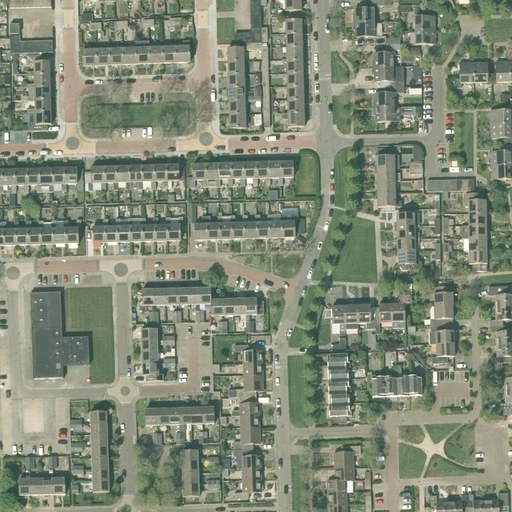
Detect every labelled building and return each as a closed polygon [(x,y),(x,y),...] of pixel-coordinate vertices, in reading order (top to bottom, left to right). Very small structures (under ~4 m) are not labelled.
[(300,0),(284,0),(285,12),(301,12),(300,0)] [(353,17),(353,24),(375,24),(375,9),(355,10),(355,17),(353,17)] [(92,22),(92,14),(81,15),(81,16),(81,21),(81,22),(92,22)] [(415,19),(415,32),(435,32),(435,18),(415,19)] [(286,23),(286,35),(302,35),(301,22),(286,23)] [(380,25),(375,25),(375,24),(353,24),(354,31),(355,31),(355,38),(376,38),(376,37),(380,37),(380,25)] [(10,36),(19,36),(19,26),(10,26),(10,36)] [(435,32),(415,32),(415,46),(435,45),(435,32)] [(251,34),(252,44),(261,44),(261,43),(261,36),(261,34),(251,34)] [(302,35),(286,35),(286,49),(302,48),(302,35)] [(136,49),(136,65),(150,65),(149,49),(149,42),(135,43),(135,49),(136,49)] [(20,43),(10,43),(10,55),(20,54),(20,43)] [(175,48),(176,64),(190,63),(189,47),(183,47),(175,48)] [(150,65),(163,64),(162,48),(149,49),(150,65)] [(162,48),(163,64),(176,64),(175,48),(162,48)] [(286,49),(287,62),(303,61),(302,48),(286,49)] [(123,66),(136,65),(136,49),(135,49),(123,50),(123,66)] [(110,50),(96,51),(97,67),(110,66),(110,50)] [(123,50),(110,50),(110,66),(123,66),(123,50)] [(243,50),(235,50),(227,51),(228,63),(244,63),(243,52),(243,50)] [(97,67),(96,51),(83,51),(84,67),(97,67)] [(41,64),(41,56),(41,54),(26,54),(26,66),(33,65),(33,73),(34,73),(34,76),(49,75),(49,64),(41,64)] [(372,62),(373,69),(394,68),(394,54),(374,55),(374,62),(372,62)] [(287,62),(287,75),(303,75),(303,61),(287,62)] [(228,63),(228,77),(244,76),(244,63),(228,63)] [(486,63),(473,64),(474,84),(487,84),(486,63)] [(510,83),(509,63),(496,63),(496,84),(510,83)] [(461,89),(461,84),(474,84),(473,64),(460,64),(460,80),(454,80),(454,89),(461,89)] [(390,83),(390,89),(404,88),(404,82),(395,82),(394,68),(373,69),(373,76),(374,76),(375,83),(390,83)] [(34,73),(33,73),(26,74),(26,78),(33,78),(33,85),(34,85),(34,88),(50,88),(49,75),(34,76),(34,73)] [(287,75),(287,88),(303,88),(303,75),(287,75)] [(244,76),(228,77),(229,90),(245,89),(244,76)] [(34,90),(34,98),(35,101),(50,101),(50,88),(34,88),(34,85),(33,85),(33,86),(27,86),(27,90),(34,90)] [(287,88),(288,101),(304,101),(303,88),(287,88)] [(374,109),(395,109),(395,95),(404,94),(404,88),(390,89),(390,95),(375,95),(375,102),(374,102),(374,109)] [(229,103),(245,103),(245,89),(229,90),(229,103)] [(245,103),(260,103),(260,89),(254,89),(254,97),(245,98),(245,103)] [(499,96),(499,104),(510,104),(510,99),(508,99),(508,96),(499,96)] [(34,98),(27,98),(27,103),(34,103),(34,110),(35,110),(35,113),(51,113),(50,101),(35,101),(34,98)] [(304,101),(288,101),(288,115),(304,114),(304,101)] [(229,103),(230,117),(245,116),(245,103),(229,103)] [(396,123),(395,109),(374,109),(374,116),(375,116),(376,123),(396,123)] [(34,116),(35,127),(33,127),(33,133),(47,132),(47,126),(51,126),(51,113),(35,113),(35,110),(34,110),(34,111),(27,111),(27,116),(34,116)] [(510,112),(490,112),(490,126),(510,125),(510,112)] [(288,115),(283,115),(283,121),(288,121),(288,129),(304,128),(304,114),(288,115)] [(245,116),(230,117),(230,130),(246,130),(245,116)] [(490,139),(511,139),(510,125),(490,126),(490,139)] [(511,153),(491,153),(491,167),(511,167),(511,153)] [(398,157),(394,157),(376,158),(377,170),(394,170),(394,165),(398,165),(398,157)] [(255,164),(243,165),(243,180),(240,180),(240,181),(241,181),(241,188),(245,188),(245,181),(253,181),(253,180),(256,180),(255,164)] [(268,164),(255,164),(256,180),(253,180),(253,181),(253,188),(258,188),(258,181),(265,181),(265,180),(268,179),(268,164)] [(270,180),(278,180),(278,179),(281,179),(280,164),(268,164),(268,179),(265,180),(265,181),(266,181),(266,188),(270,188),(270,180)] [(278,179),(278,180),(278,187),(283,187),(283,180),(293,180),(293,164),(280,164),(281,179),(278,179)] [(218,182),(218,165),(205,166),(206,181),(203,181),(203,182),(203,189),(208,189),(208,188),(216,188),(216,182),(218,182)] [(230,165),(218,165),(218,182),(216,182),(216,188),(216,189),(220,189),(220,182),(228,181),(231,181),(230,165)] [(243,180),(243,165),(230,165),(231,181),(228,181),(228,189),(233,189),(233,181),(240,181),(240,180),(243,180)] [(206,181),(205,166),(193,166),(193,182),(190,182),(191,190),(195,189),(195,182),(203,182),(203,181),(206,181)] [(138,191),(143,191),(151,191),(151,183),(153,183),(153,167),(141,168),(141,183),(138,183),(138,191)] [(151,183),(151,191),(156,191),(156,183),(163,183),(166,182),(166,167),(153,167),(153,183),(151,183)] [(163,183),(164,190),(171,190),(171,183),(179,182),(178,167),(166,167),(166,182),(163,183)] [(491,167),(491,181),(511,180),(511,167),(491,167)] [(100,184),(100,185),(101,185),(101,192),(106,192),(105,185),(113,184),(116,184),(116,168),(103,169),(103,184),(100,184)] [(118,184),(126,184),(129,184),(128,168),(116,168),(116,184),(113,184),(114,184),(114,192),(118,192),(118,184)] [(126,191),(131,191),(138,191),(138,183),(141,183),(141,168),(128,168),(129,184),(126,184),(126,191)] [(48,186),(49,186),(49,193),(54,193),(54,186),(61,186),(64,185),(64,169),(51,170),(51,186),(48,186)] [(76,169),(64,169),(64,185),(61,186),(62,193),(66,193),(66,186),(77,185),(77,190),(83,190),(83,170),(76,171),(76,169)] [(93,185),(100,185),(100,184),(103,184),(103,169),(90,169),(90,185),(88,185),(88,193),(93,193),(93,185)] [(16,187),(24,187),(27,187),(26,170),(14,171),(14,187),(11,187),(12,187),(12,194),(16,194),(16,187)] [(24,187),(24,194),(29,194),(29,187),(36,187),(36,186),(39,186),(38,170),(26,170),(27,187),(24,187)] [(41,186),(48,186),(51,186),(51,170),(38,170),(39,186),(36,186),(36,187),(37,194),(41,194),(41,186)] [(399,175),(395,175),(394,170),(377,170),(377,183),(395,183),(400,182),(399,175)] [(14,187),(14,171),(1,171),(2,187),(0,187),(0,194),(4,195),(4,188),(11,187),(14,187)] [(377,183),(377,196),(395,195),(395,183),(377,183)] [(401,202),(395,203),(395,195),(377,196),(378,209),(401,208),(401,202)] [(486,202),(481,202),(481,195),(464,195),(464,209),(468,209),(468,215),(486,215),(486,202)] [(418,214),(414,214),(396,215),(397,228),(414,227),(414,221),(418,221),(418,214)] [(486,227),(486,215),(468,215),(468,228),(486,227)] [(260,224),(257,224),(257,241),(270,241),(269,223),(272,223),(272,216),(267,217),(267,224),(260,224)] [(270,241),(282,240),(282,223),(285,223),(285,216),(280,216),(280,224),(272,224),(272,223),(269,223),(270,241)] [(297,224),(297,216),(285,216),(285,223),(282,223),(282,240),(294,240),(294,224),(297,224)] [(232,224),(232,241),(245,241),(244,224),(247,224),(247,217),(242,217),(242,225),(234,225),(234,224),(232,224)] [(257,224),(260,224),(259,217),(255,217),(255,224),(247,224),(244,224),(245,241),(257,241),(257,224)] [(202,218),(202,226),(194,226),(194,242),(207,242),(207,225),(209,225),(209,218),(202,218)] [(207,225),(207,242),(220,242),(219,225),(222,225),(222,218),(217,218),(217,225),(209,225),(207,225)] [(220,242),(232,241),(232,224),(234,224),(234,218),(230,218),(230,225),(222,225),(219,225),(220,242)] [(170,226),(170,220),(170,219),(165,220),(165,227),(157,227),(157,226),(155,226),(155,244),(168,243),(167,226),(170,226)] [(182,219),(178,219),(178,220),(170,220),(170,226),(167,226),(168,243),(180,243),(180,227),(183,227),(182,219)] [(118,245),(130,244),(130,227),(133,227),(133,220),(128,221),(128,228),(120,228),(120,227),(117,227),(118,245)] [(130,244),(143,244),(143,227),(145,227),(145,220),(133,220),(133,227),(130,227),(130,244)] [(143,227),(143,244),(155,244),(155,226),(157,226),(157,220),(153,220),(145,220),(145,227),(143,227)] [(92,245),(105,245),(105,228),(107,228),(107,221),(103,221),(103,228),(92,229),(92,245)] [(105,228),(105,245),(118,245),(117,227),(120,227),(120,221),(115,221),(116,228),(107,228),(105,228)] [(43,230),(41,230),(41,247),(53,246),(53,229),(55,229),(55,222),(51,222),(51,230),(43,230)] [(53,246),(66,246),(66,229),(68,229),(68,222),(63,222),(63,230),(55,230),(55,229),(53,229),(53,246)] [(66,229),(66,246),(78,246),(78,230),(80,230),(80,222),(76,222),(76,229),(68,230),(68,229),(66,229)] [(15,230),(18,230),(18,223),(13,224),(13,231),(5,231),(3,231),(4,248),(16,247),(15,230)] [(18,231),(18,230),(15,230),(16,247),(28,247),(28,230),(31,230),(30,223),(26,223),(26,231),(18,231)] [(31,230),(28,230),(28,247),(41,247),(41,230),(43,230),(43,223),(38,223),(38,230),(31,230)] [(295,238),(303,238),(303,224),(295,224),(295,238)] [(419,234),(415,234),(414,227),(397,228),(397,241),(419,240),(419,234)] [(486,240),(486,227),(468,228),(461,228),(461,240),(463,240),(486,240)] [(419,240),(397,241),(397,253),(415,253),(415,246),(419,246),(419,240)] [(469,253),(486,253),(486,240),(463,240),(463,253),(469,253)] [(419,260),(415,260),(415,253),(397,253),(398,266),(402,271),(407,271),(411,266),(419,266),(419,260)] [(469,266),(472,266),(472,273),(487,273),(486,253),(469,253),(469,266)] [(452,288),(444,288),(429,289),(429,301),(434,301),(435,307),(435,308),(452,307),(452,294),(452,288)] [(494,297),(495,309),(511,308),(511,295),(509,296),(509,288),(488,288),(489,297),(494,297)] [(188,306),(199,305),(199,289),(187,290),(188,306)] [(199,305),(210,305),(211,305),(211,301),(211,289),(199,289),(199,305)] [(142,307),(154,306),(153,290),(142,291),(142,307)] [(153,290),(154,306),(165,306),(165,290),(153,290)] [(165,306),(177,306),(176,290),(165,290),(165,306)] [(176,290),(177,306),(188,306),(187,290),(176,290)] [(60,293),(30,295),(33,380),(63,379),(62,367),(89,366),(87,338),(61,339),(60,293)] [(211,305),(210,305),(210,317),(222,316),(222,300),(211,301),(211,305)] [(222,300),(222,316),(234,316),(233,300),(222,300)] [(234,316),(245,316),(245,300),(233,300),(234,316)] [(245,300),(245,316),(257,316),(256,300),(245,300)] [(392,329),(405,329),(404,305),(391,306),(392,324),(392,329)] [(380,335),(379,324),(392,324),(391,306),(379,306),(379,308),(374,309),(375,327),(375,335),(380,335)] [(332,308),(332,326),(339,325),(339,331),(345,331),(345,325),(344,307),(332,308)] [(345,331),(346,331),(357,330),(357,324),(358,324),(357,307),(344,307),(345,325),(345,331)] [(370,309),(370,307),(357,307),(358,324),(366,324),(366,330),(375,329),(374,309),(370,309)] [(453,320),(452,307),(435,308),(435,307),(430,307),(430,327),(453,326),(452,320),(453,320)] [(511,321),(511,308),(495,309),(495,322),(490,322),(490,328),(502,327),(502,322),(511,321)] [(254,321),(255,333),(263,332),(263,320),(254,321)] [(236,322),(235,332),(243,332),(243,323),(236,322)] [(430,327),(431,333),(428,333),(429,346),(436,346),(454,345),(453,332),(453,326),(430,327)] [(496,346),(511,345),(511,332),(503,333),(502,327),(490,328),(490,334),(496,334),(496,346)] [(141,330),(142,342),(157,341),(157,330),(141,330)] [(157,341),(142,342),(142,353),(157,353),(157,341)] [(454,358),(454,345),(436,346),(436,359),(432,359),(432,365),(447,365),(447,358),(454,358)] [(511,358),(511,345),(496,346),(496,358),(491,358),(491,365),(504,364),(504,358),(511,358)] [(243,352),(243,365),(262,364),(262,352),(248,352),(248,346),(234,347),(234,353),(243,352)] [(142,353),(142,365),(158,365),(157,353),(142,353)] [(327,356),(328,369),(350,368),(350,364),(347,364),(347,356),(327,356)] [(408,378),(401,378),(400,376),(400,365),(397,363),(396,363),(396,369),(395,369),(396,376),(397,398),(409,397),(408,378)] [(243,365),(244,379),(263,378),(262,364),(243,365)] [(158,365),(142,365),(142,376),(146,376),(146,383),(163,382),(162,376),(158,376),(158,365)] [(347,372),(350,372),(350,368),(328,369),(328,381),(347,380),(347,372)] [(511,373),(498,374),(499,380),(504,380),(505,392),(511,391),(511,373)] [(409,397),(422,397),(421,375),(416,376),(416,378),(408,378),(409,397)] [(392,376),(392,379),(384,379),(385,398),(397,398),(396,376),(392,376)] [(384,379),(376,379),(376,377),(372,377),(372,399),(385,398),(384,379)] [(237,398),(237,399),(256,399),(256,393),(263,393),(263,378),(244,379),(244,390),(236,391),(237,398)] [(350,388),(348,388),(347,380),(328,381),(329,393),(351,392),(350,388)] [(511,391),(505,392),(505,405),(499,405),(500,411),(511,410),(511,391)] [(348,405),(348,397),(351,397),(351,392),(329,393),(329,406),(348,405)] [(256,399),(237,399),(237,405),(239,405),(240,412),(240,417),(240,418),(259,418),(258,404),(256,404),(256,399)] [(329,406),(329,418),(351,417),(351,412),(349,413),(348,405),(329,406)] [(84,414),(90,413),(90,425),(106,424),(106,413),(94,413),(94,408),(84,408),(84,414)] [(180,425),(191,425),(191,409),(179,410),(180,425)] [(191,409),(191,425),(202,425),(202,409),(191,409)] [(202,409),(202,425),(214,424),(213,409),(202,409)] [(145,427),(157,426),(157,410),(145,411),(145,427)] [(157,410),(157,426),(170,426),(170,410),(157,410)] [(170,410),(170,426),(180,425),(179,410),(170,410)] [(240,418),(240,432),(259,431),(259,418),(240,418)] [(91,436),(107,436),(106,424),(90,425),(91,436)] [(233,443),(233,451),(253,451),(252,445),(260,445),(259,431),(240,432),(241,442),(233,443)] [(91,436),(91,448),(107,447),(107,436),(91,436)] [(91,448),(91,459),(108,459),(107,447),(91,448)] [(334,470),(354,470),(353,456),(360,456),(360,447),(341,448),(341,454),(334,454),(334,470)] [(253,451),(233,451),(234,457),(241,457),(241,469),(261,469),(260,456),(253,457),(253,451)] [(204,459),(198,459),(197,452),(181,452),(182,464),(198,463),(204,463),(204,459)] [(108,459),(91,459),(92,471),(108,470),(108,459)] [(182,464),(182,475),(198,475),(198,463),(182,464)] [(241,469),(242,482),(261,481),(261,469),(241,469)] [(92,471),(92,482),(108,482),(108,470),(92,471)] [(346,482),(354,482),(354,470),(334,470),(335,482),(346,482)] [(182,475),(182,486),(198,486),(198,475),(182,475)] [(26,477),(26,480),(18,481),(19,497),(31,496),(30,480),(30,477),(26,477)] [(52,480),(53,496),(65,495),(64,479),(52,480)] [(31,496),(42,496),(41,480),(30,480),(31,496)] [(42,496),(53,496),(52,480),(41,480),(42,496)] [(261,481),(242,482),(242,493),(234,494),(235,500),(248,500),(248,494),(261,493),(261,481)] [(108,482),(92,482),(92,494),(109,493),(108,482)] [(346,494),(346,482),(335,482),(327,482),(327,494),(346,494)] [(198,486),(182,486),(183,498),(199,497),(198,486)] [(328,506),(347,505),(346,494),(327,494),(328,506)] [(508,494),(504,495),(498,495),(498,500),(485,501),(485,511),(498,511),(498,508),(508,507),(508,494)] [(467,511),(467,496),(461,496),(461,502),(449,502),(449,511),(467,511)] [(467,511),(485,511),(485,501),(473,501),(473,496),(467,496),(467,511)] [(436,511),(449,511),(449,502),(437,503),(436,497),(430,497),(431,510),(436,510),(436,511)]
